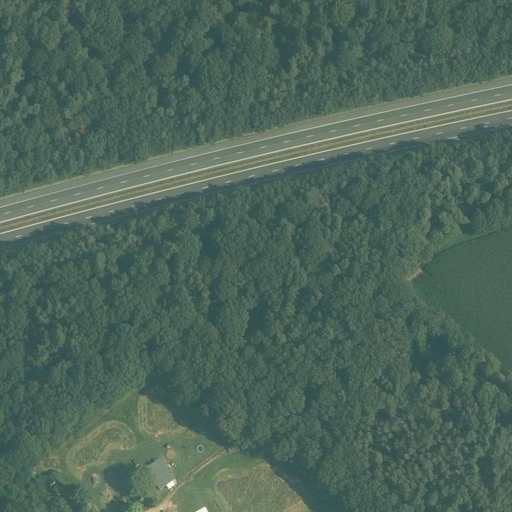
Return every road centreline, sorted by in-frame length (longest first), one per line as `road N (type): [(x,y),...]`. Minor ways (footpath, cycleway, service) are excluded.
road 1 (motorway): [(0,242),(511,119)]
road 2 (motorway): [(511,92),(0,215)]
road 3 (track): [(352,511),(277,447),(244,442)]
